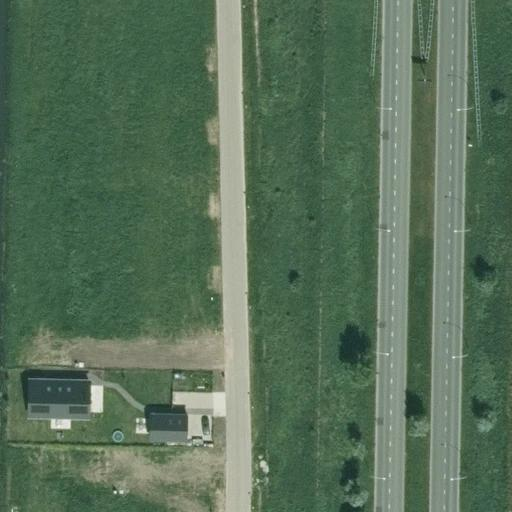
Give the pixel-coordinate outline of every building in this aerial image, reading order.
[(31,36),(30,71),(101,73),(101,38),(31,36)] [(49,122),(48,157),(110,159),(111,123),(49,122)] [(132,165),(131,197),(195,198),(195,166),(132,165)] [(45,322),(44,342),(53,343),(53,357),(87,358),(88,308),(54,307),(54,322),(45,322)] [(116,335),(115,363),(139,363),(140,335),(116,335)] [(38,379),(37,413),(87,414),(88,380),(38,379)] [(150,413),(149,437),(186,438),(186,414),(150,413)] [(163,454),(163,481),(187,482),(187,454),(163,454)] [(22,457),(21,496),(88,497),(89,458),(22,457)] [(163,488),(162,511),(181,511),(186,511),(187,489),(163,488)]
